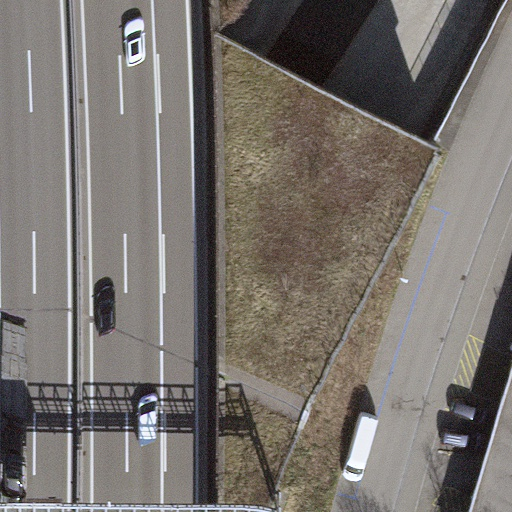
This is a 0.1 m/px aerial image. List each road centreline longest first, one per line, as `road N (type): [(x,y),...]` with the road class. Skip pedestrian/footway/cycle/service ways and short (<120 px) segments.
road 1 (motorway): [(146,511),(135,0)]
road 2 (residential): [(369,511),(433,281),(511,84)]
road 3 (motorway): [(10,0),(18,263)]
road 4 (motorway): [(18,263),(17,511)]
